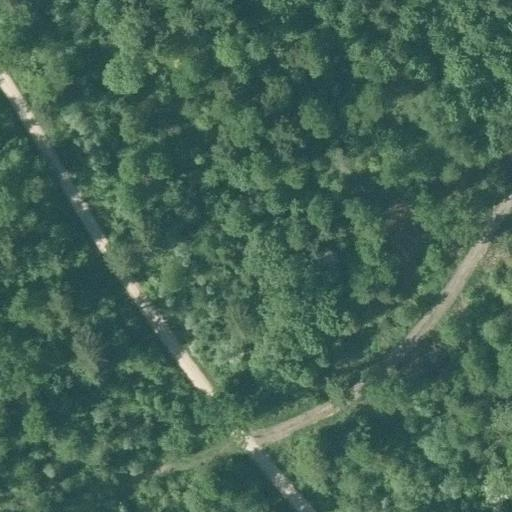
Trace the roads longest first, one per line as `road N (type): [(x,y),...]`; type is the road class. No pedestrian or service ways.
road 1 (track): [(244,443),(150,320),(0,81)]
road 2 (track): [(511,194),(394,355),(342,397),(244,443)]
road 3 (track): [(244,443),(54,511)]
